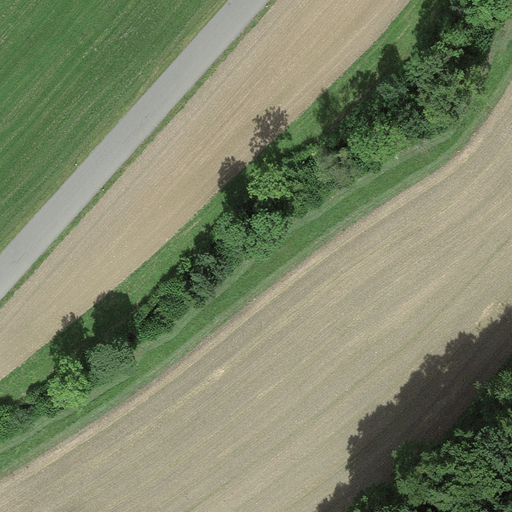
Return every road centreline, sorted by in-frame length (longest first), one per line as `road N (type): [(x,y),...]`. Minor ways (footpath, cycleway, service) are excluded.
road 1 (tertiary): [(0,280),(252,0)]
road 2 (track): [(511,390),(387,511)]
